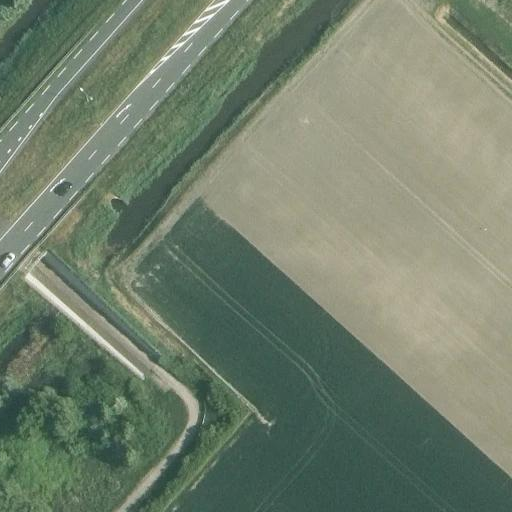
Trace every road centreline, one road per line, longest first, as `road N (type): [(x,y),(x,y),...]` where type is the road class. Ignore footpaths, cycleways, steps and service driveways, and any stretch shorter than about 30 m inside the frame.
road 1 (primary): [(0,264),(235,0)]
road 2 (primary): [(131,0),(0,149)]
